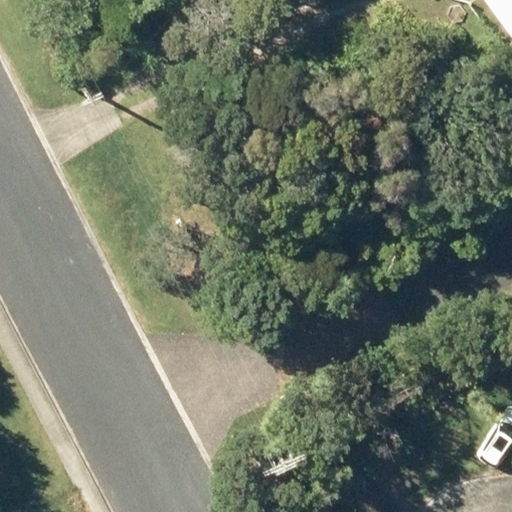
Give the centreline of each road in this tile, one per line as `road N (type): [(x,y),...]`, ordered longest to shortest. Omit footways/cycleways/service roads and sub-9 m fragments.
road 1 (residential): [(511,262),(128,427)]
road 2 (residential): [(128,427),(0,171)]
